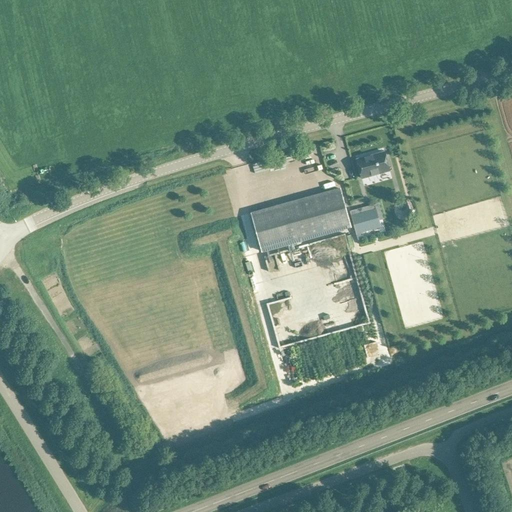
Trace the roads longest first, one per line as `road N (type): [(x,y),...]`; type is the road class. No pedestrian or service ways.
road 1 (unclassified): [(3,245),(79,202),(184,161),(511,70)]
road 2 (secondary): [(192,511),(432,418)]
road 3 (unclassified): [(115,425),(3,245)]
road 4 (unclassified): [(250,511),(415,449)]
road 5 (unclassified): [(79,511),(0,381)]
